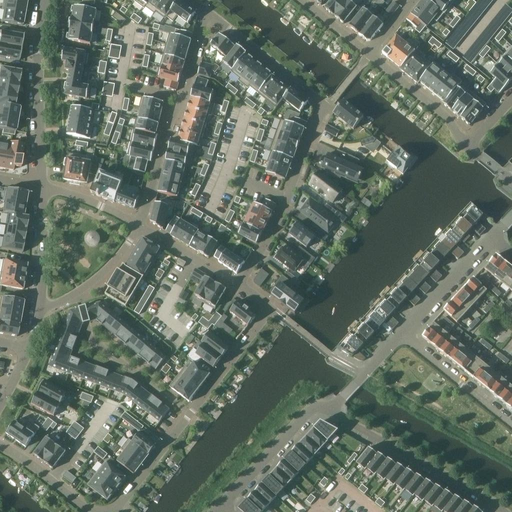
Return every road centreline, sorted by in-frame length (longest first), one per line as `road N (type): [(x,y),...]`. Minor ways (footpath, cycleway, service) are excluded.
road 1 (residential): [(238,285),(272,230),(320,107),(207,11)]
road 2 (residential): [(238,285),(270,308),(108,511)]
road 3 (residential): [(139,225),(207,11)]
road 4 (residential): [(320,407),(491,507)]
road 5 (residential): [(41,187),(43,0)]
road 6 (residential): [(511,426),(401,333)]
road 7 (residential): [(221,509),(320,407)]
road 8 (residential): [(371,52),(443,113),(466,146)]
road 9 (residential): [(40,310),(97,278),(139,225)]
road 10 (residential): [(401,333),(493,237)]
road 11 (residential): [(40,310),(41,187)]
